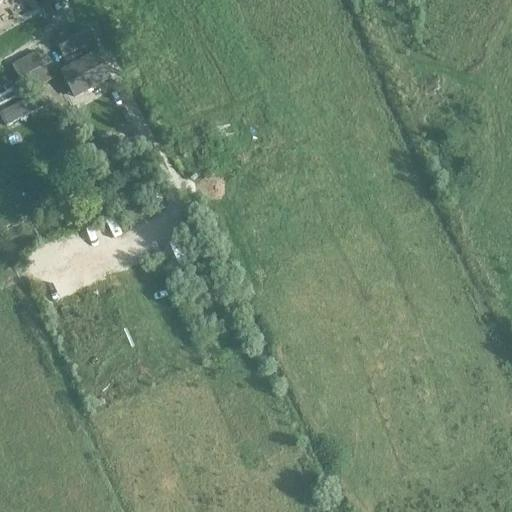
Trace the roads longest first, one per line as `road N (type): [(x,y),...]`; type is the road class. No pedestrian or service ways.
road 1 (track): [(223,174),(249,251),(360,348),(400,445),(428,466),(462,464)]
road 2 (track): [(176,197),(276,147),(288,121),(249,48),(188,0)]
